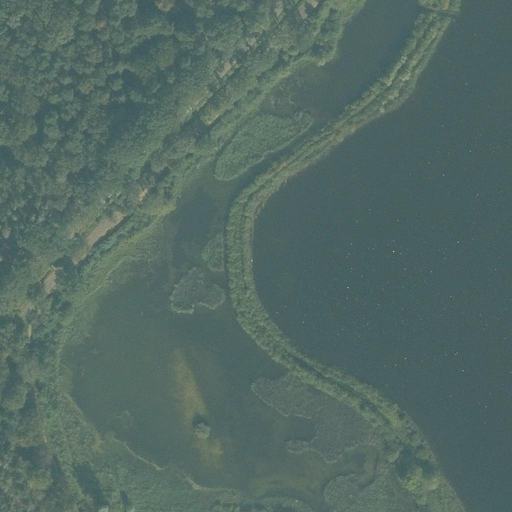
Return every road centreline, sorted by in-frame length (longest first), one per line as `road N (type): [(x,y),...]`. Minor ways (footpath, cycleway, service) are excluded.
road 1 (tertiary): [(0,304),(279,0)]
road 2 (track): [(25,308),(41,399),(76,511)]
road 3 (track): [(0,143),(119,177)]
